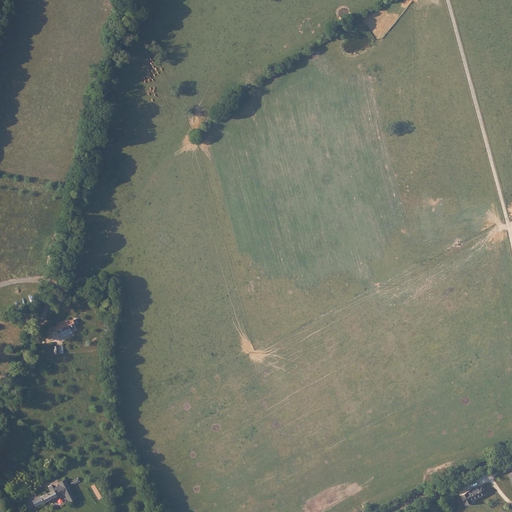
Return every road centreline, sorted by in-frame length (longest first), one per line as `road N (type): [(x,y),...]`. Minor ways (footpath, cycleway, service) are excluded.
road 1 (tertiary): [(0,415),(50,302),(129,0)]
road 2 (unclassified): [(447,0),(511,241)]
